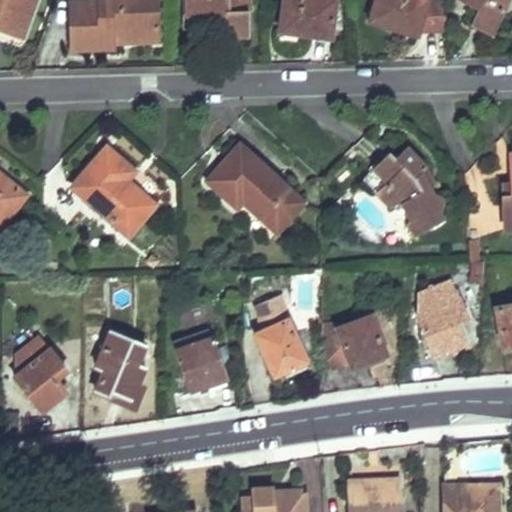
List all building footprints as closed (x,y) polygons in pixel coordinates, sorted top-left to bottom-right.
[(0,0),(0,36),(5,39),(8,29),(22,33),(34,0),(0,0)] [(97,0),(97,1),(68,2),(70,49),(110,48),(110,39),(156,38),(155,0),(97,0)] [(225,16),(225,24),(225,33),(249,33),(248,7),(248,0),(187,0),(188,16),(225,16)] [(329,36),(333,18),(335,0),(284,0),(280,31),(329,36)] [(416,34),(422,17),(426,0),(374,0),(368,20),(416,34)] [(464,0),(480,7),(476,15),(472,23),(491,31),(506,0),(464,0)] [(142,67),(157,66),(171,66),(171,48),(142,49),(142,67)] [(242,198),(259,214),(276,230),(301,203),(239,144),(206,179),(235,206),(242,198)] [(133,170),(119,158),(106,146),(72,184),(127,233),(153,204),(125,179),(133,170)] [(393,160),(387,156),(369,172),(383,186),(379,189),(395,205),(406,224),(403,226),(410,239),(442,221),(437,211),(440,208),(440,204),(438,200),(433,198),(419,174),(425,169),(405,148),(393,160)] [(511,229),(511,156),(509,157),(509,199),(501,200),(502,229),(511,229)] [(0,223),(11,209),(23,195),(0,176),(0,223)] [(379,189),(372,196),(386,210),(395,205),(379,189)] [(106,321),(161,321),(161,275),(105,276),(106,321)] [(455,319),(460,317),(465,315),(449,278),(418,291),(425,308),(416,312),(433,355),(464,342),(455,319)] [(285,314),(282,303),(279,293),(256,303),(260,317),(263,329),(255,332),(274,373),(306,359),(303,352),(295,334),(285,314)] [(511,303),(496,306),(503,347),(511,345),(511,303)] [(350,370),(384,358),(369,316),(336,328),(334,322),(322,322),(320,364),(349,365),(350,370)] [(111,384),(110,387),(108,390),(132,399),(146,365),(139,362),(147,343),(111,329),(95,366),(103,369),(99,379),(111,384)] [(305,329),(295,334),(303,352),(313,347),(305,329)] [(190,388),(208,382),(225,376),(211,337),(177,347),(190,388)] [(65,390),(60,384),(55,378),(65,369),(48,348),(15,374),(43,409),(65,390)] [(462,482),(463,508),(445,508),(444,511),(495,511),(494,481),(462,482)] [(462,482),(444,482),(445,508),(463,508),(462,482)] [(399,511),(399,483),(345,485),(346,511),(399,511)] [(271,488),(248,490),(249,497),(272,496),(271,488)] [(302,511),(301,494),(272,496),(249,497),(249,511),(302,511)] [(249,511),(249,497),(241,498),(242,511),(249,511)]
